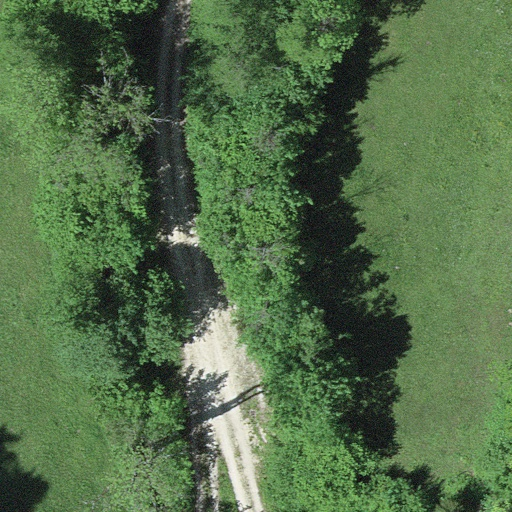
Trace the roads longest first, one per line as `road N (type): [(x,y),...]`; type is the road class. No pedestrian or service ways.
road 1 (track): [(173,0),(163,109),(170,196),(198,323),(258,511)]
road 2 (track): [(198,323),(204,511)]
